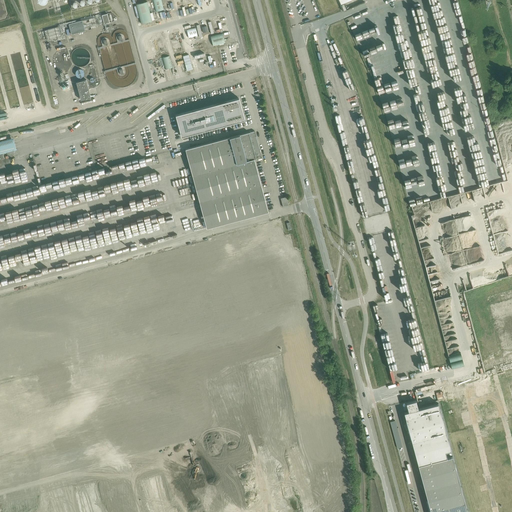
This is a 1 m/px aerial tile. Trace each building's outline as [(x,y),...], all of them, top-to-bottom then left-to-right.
[(161,0),(153,0),(156,10),(164,8),(161,0)] [(148,1),(137,4),(141,23),(155,20),(153,12),(150,13),(148,1)] [(82,21),(69,24),(71,35),(85,31),(82,21)] [(59,26),(44,30),(48,41),(51,40),(50,39),(57,38),(58,39),(62,38),(59,26)] [(197,36),(196,28),(187,30),(189,38),(197,36)] [(223,34),(210,37),(213,47),(225,44),(223,34)] [(157,38),(162,53),(168,52),(164,37),(157,38)] [(170,55),(162,57),(165,68),(172,67),(170,55)] [(180,77),(186,76),(183,64),(177,66),(180,77)] [(161,65),(156,66),(159,83),(165,81),(161,65)] [(84,72),(84,71),(84,70),(83,68),(81,67),(80,67),(79,67),(78,68),(77,69),(76,70),(76,71),(76,73),(77,74),(78,75),(80,76),(81,76),(83,75),(84,73),(84,72)] [(19,106),(12,72),(2,74),(10,108),(19,106)] [(32,102),(27,72),(17,74),(23,104),(32,102)] [(86,77),(76,79),(81,98),(91,95),(86,77)] [(349,102),(355,125),(365,122),(358,95),(355,95),(356,100),(349,102)] [(208,107),(176,115),(182,136),(245,119),(239,98),(208,107)] [(268,212),(254,159),(262,157),(255,131),(185,149),(207,228),(268,212)] [(13,138),(0,141),(0,154),(17,149),(13,138)] [(286,197),(280,198),(283,207),(289,205),(286,197)] [(442,237),(455,234),(454,229),(451,230),(449,223),(455,222),(454,220),(439,223),(442,237)] [(197,268),(177,272),(179,283),(199,279),(197,268)] [(236,315),(234,304),(217,307),(220,318),(236,315)] [(452,368),(464,365),(461,352),(449,355),(452,368)] [(85,358),(90,380),(102,377),(97,355),(85,358)] [(77,367),(53,373),(56,385),(80,379),(77,367)] [(436,383),(416,389),(417,392),(436,387),(436,383)] [(408,411),(404,412),(407,424),(412,442),(416,459),(418,465),(447,457),(445,452),(451,450),(438,403),(418,409),(416,400),(406,403),(408,411)] [(447,457),(418,465),(423,483),(427,500),(430,511),(467,511),(452,456),(447,457)]
